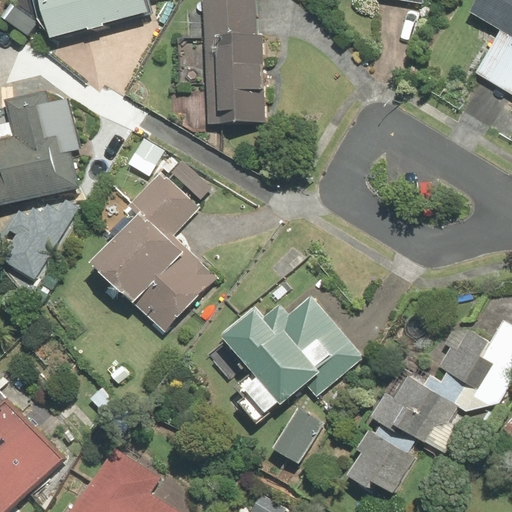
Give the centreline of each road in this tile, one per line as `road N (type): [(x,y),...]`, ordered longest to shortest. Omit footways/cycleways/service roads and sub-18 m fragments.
road 1 (residential): [(352,191),(356,155),(375,132),(391,128),(511,204)]
road 2 (residential): [(511,212),(436,239),(417,236),(352,191)]
